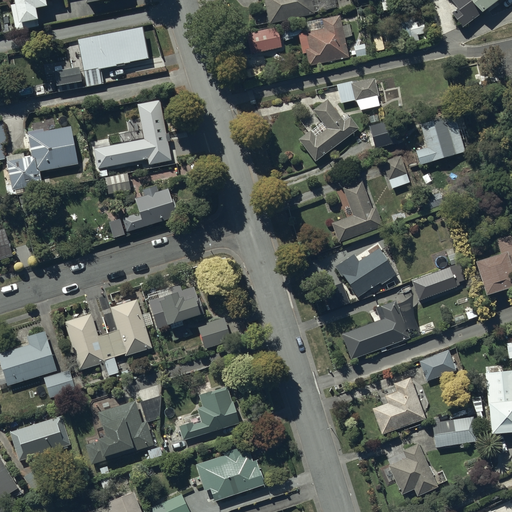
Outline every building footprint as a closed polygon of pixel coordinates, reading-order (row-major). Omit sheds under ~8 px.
[(15,0),(16,2),(11,3),(16,27),(34,23),(33,17),(38,16),(36,5),(47,3),(46,0),(15,0)] [(315,12),(312,0),(264,0),(270,23),(315,12)] [(451,0),(457,6),(450,11),(461,25),(494,0),(451,0)] [(342,25),(340,14),(306,21),(308,31),(299,33),(303,52),(307,51),(310,65),(349,56),(345,37),(352,35),(350,23),(342,25)] [(415,23),(402,26),(406,42),(419,39),(415,23)] [(77,37),(86,85),(102,82),(100,67),(150,57),(144,24),(77,37)] [(252,53),(282,46),(276,26),(246,33),(252,53)] [(401,29),(391,28),(391,44),(402,44),(401,29)] [(381,29),(373,30),(377,50),(385,47),(381,29)] [(367,54),(364,43),(355,45),(357,56),(367,54)] [(80,65),(54,69),(58,91),(83,87),(80,65)] [(352,80),(337,84),(342,102),(355,99),(355,100),(357,100),(361,109),(379,105),(377,94),(379,94),(375,77),(353,82),(352,80)] [(345,120),(327,98),(314,109),(328,127),(316,136),(311,129),(299,138),(316,160),(360,127),(351,116),(345,120)] [(105,108),(85,111),(90,140),(110,136),(105,108)] [(420,164),(465,151),(454,113),(420,123),(427,146),(416,150),(420,164)] [(387,120),(369,125),(376,147),(394,141),(387,120)] [(79,162),(71,125),(44,130),(44,127),(27,131),(32,155),(25,156),(24,151),(7,155),(12,188),(42,184),(40,170),(79,162)] [(172,126),(117,136),(123,166),(177,155),(172,126)] [(400,154),(382,161),(392,188),(410,181),(400,154)] [(127,173),(106,177),(109,192),(130,188),(127,173)] [(343,187),(353,214),(332,222),(339,241),(383,225),(376,206),(373,207),(362,180),(343,187)] [(127,214),(109,220),(114,237),(178,214),(174,197),(172,198),(168,187),(160,189),(158,184),(143,189),(144,194),(135,197),(137,203),(125,207),(127,214)] [(443,201),(439,191),(423,197),(427,207),(443,201)] [(0,229),(0,259),(13,255),(4,228),(0,229)] [(511,232),(496,238),(500,251),(475,259),(485,292),(511,284),(511,232)] [(355,253),(336,265),(343,275),(344,274),(358,295),(380,281),(381,283),(396,274),(379,247),(359,260),(355,253)] [(434,247),(414,254),(420,273),(440,266),(434,247)] [(458,265),(412,280),(419,299),(464,284),(458,265)] [(323,288),(330,309),(350,302),(343,281),(323,288)] [(149,300),(158,327),(204,312),(194,285),(182,289),(180,283),(169,286),(170,291),(164,293),(165,295),(149,300)] [(143,316),(137,298),(110,307),(117,328),(98,334),(91,312),(64,320),(80,369),(100,363),(104,376),(120,371),(115,356),(125,352),(126,355),(153,347),(145,323),(151,321),(148,314),(143,316)] [(380,319),(342,333),(352,358),(409,337),(395,299),(375,306),(380,319)] [(224,316),(198,324),(205,348),(231,338),(224,316)] [(0,359),(8,385),(57,369),(45,330),(27,336),(29,343),(0,351),(0,359)] [(419,360),(426,380),(456,369),(449,349),(419,360)] [(70,368),(44,376),(50,397),(76,389),(70,368)] [(511,368),(485,371),(490,431),(511,429),(511,368)] [(396,390),(384,394),(387,402),(372,407),(382,433),(425,417),(410,376),(394,382),(396,390)] [(184,439),(240,422),(228,384),(199,393),(203,405),(197,407),(199,412),(184,416),(186,423),(179,425),(184,439)] [(140,401),(146,420),(142,421),(135,399),(97,411),(102,426),(103,426),(106,434),(97,437),(98,440),(85,444),(91,463),(154,443),(147,422),(159,418),(161,394),(140,401)] [(62,414),(10,430),(19,459),(71,443),(62,414)] [(473,415),(431,421),(435,446),(476,440),(473,415)] [(185,449),(180,434),(165,439),(169,453),(185,449)] [(402,449),(405,456),(388,464),(401,493),(414,488),(417,495),(437,486),(418,442),(402,449)] [(224,453),(196,463),(205,489),(211,487),(215,499),(264,482),(256,458),(253,459),(250,450),(242,453),(239,446),(223,451),(224,453)] [(0,497),(18,487),(0,457),(0,497)] [(143,511),(144,511),(135,489),(108,499),(109,503),(84,511),(143,511)] [(187,511),(190,511),(181,492),(150,508),(151,511),(187,511)]
